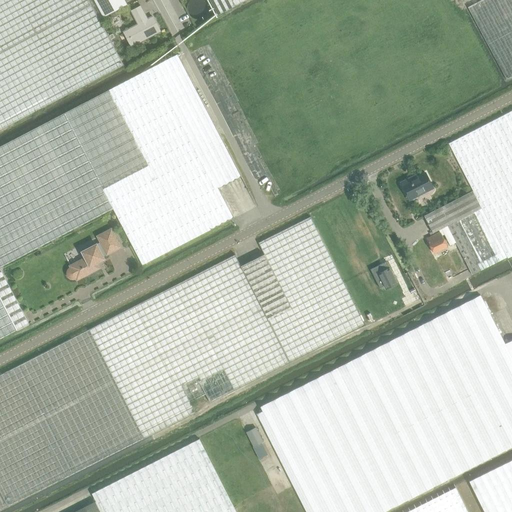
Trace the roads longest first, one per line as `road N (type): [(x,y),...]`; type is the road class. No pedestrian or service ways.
road 1 (unclassified): [(46,511),(498,282)]
road 2 (unclassified): [(0,360),(270,220)]
road 3 (unclassified): [(270,220),(157,0)]
road 4 (unclassified): [(366,172),(427,293),(458,278)]
road 5 (unclassified): [(366,172),(511,97)]
